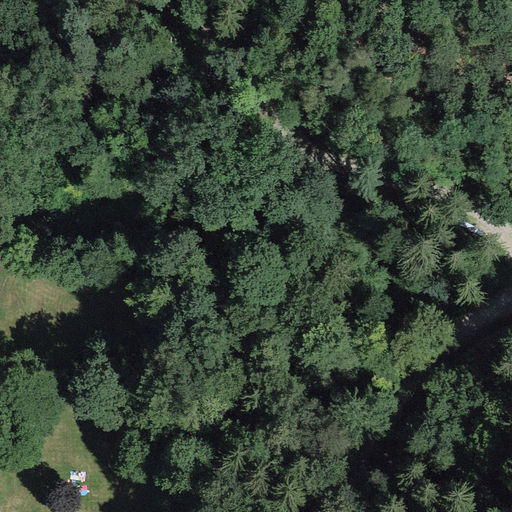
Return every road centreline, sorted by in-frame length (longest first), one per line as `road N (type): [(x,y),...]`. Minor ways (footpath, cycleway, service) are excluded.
road 1 (track): [(511,243),(507,224),(465,197),(339,167),(290,145),(257,86),(242,36),(253,0)]
road 2 (track): [(511,300),(488,305),(396,398),(318,511)]
road 3 (track): [(290,145),(237,124),(207,64),(206,0)]
